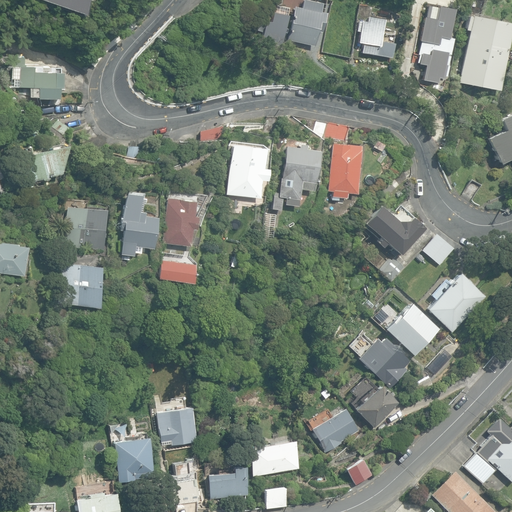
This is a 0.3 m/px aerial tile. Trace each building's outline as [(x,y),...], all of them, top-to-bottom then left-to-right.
[(85,0),(45,0),(82,12),(85,0)] [(286,39),(313,45),(316,30),(321,32),(325,13),(319,11),(321,3),(306,0),(302,0),(300,7),(294,5),(286,39)] [(424,68),(421,83),(441,87),(457,9),(425,2),(415,48),(419,49),(415,67),(424,68)] [(459,82),(497,89),(510,23),(470,15),(470,16),(466,16),(464,29),(467,30),(459,74),(457,82),(459,82)] [(381,29),(383,18),(366,16),(366,21),(361,20),(360,22),(357,21),(355,31),(359,31),(357,42),(362,43),(361,53),(391,57),(395,31),(381,29)] [(60,87),(60,72),(58,72),(58,67),(18,66),(18,87),(36,87),(36,98),(58,99),(58,87),(60,87)] [(484,138),(498,164),(511,156),(511,110),(498,117),(504,128),(484,138)] [(263,133),(273,134),(276,116),(265,117),(263,133)] [(47,134),(60,143),(71,129),(58,119),(47,134)] [(313,133),(322,140),(326,122),(315,120),(313,133)] [(334,141),(336,124),(326,122),(322,140),(334,141)] [(21,127),(24,135),(35,131),(33,123),(21,127)] [(336,124),(334,141),(344,142),(347,126),(336,124)] [(199,130),(202,141),(222,136),(220,126),(199,130)] [(283,203),(297,205),(299,188),(312,190),(317,150),(305,148),(305,144),(299,143),(298,147),(285,145),(277,196),(284,197),(283,203)] [(331,196),(346,198),(346,192),(355,193),(359,150),(359,146),(331,143),(326,190),(331,191),(331,196)] [(19,156),(26,182),(42,177),(42,179),(48,177),(47,176),(50,175),(60,172),(64,144),(19,156)] [(225,194),(258,197),(260,179),(265,180),(266,168),(262,167),(264,148),(230,144),(225,194)] [(126,157),(136,158),(137,147),(127,146),(126,157)] [(461,194),(471,199),(479,184),(469,178),(461,194)] [(120,253),(133,255),(133,252),(140,252),(141,246),(151,247),(155,216),(143,215),(143,211),(140,211),(141,202),(142,202),(143,198),(139,197),(139,194),(123,192),(119,229),(123,230),(120,253)] [(161,242),(189,246),(191,228),(194,228),(196,216),(193,215),(195,201),(166,197),(161,242)] [(61,245),(102,249),(106,209),(64,205),(61,245)] [(385,241),(398,253),(421,226),(409,216),(406,219),(397,220),(380,205),(364,223),(378,236),(374,240),(381,246),(385,241)] [(421,249),(438,264),(452,248),(434,233),(421,249)] [(0,272),(22,275),(25,246),(15,245),(15,243),(0,241),(0,272)] [(377,269),(389,280),(403,266),(390,255),(377,269)] [(158,278),(190,281),(192,263),(160,260),(158,278)] [(56,302),(96,306),(100,266),(60,262),(56,302)] [(425,308),(452,331),(459,323),(484,295),(459,273),(457,271),(425,308)] [(382,328),(413,355),(437,328),(408,302),(397,315),(395,313),(382,328)] [(356,357),(389,388),(406,369),(403,367),(409,361),(383,336),(379,341),(375,337),(356,357)] [(412,385),(416,392),(432,384),(428,377),(412,385)] [(354,408),(372,426),(396,402),(377,383),(354,408)] [(319,392),(324,398),(329,394),(324,388),(319,392)] [(156,412),(160,445),(170,443),(170,444),(191,441),(195,440),(191,407),(156,412)] [(310,428),(324,451),(340,442),(338,440),(356,429),(343,408),(310,428)] [(484,458),(510,481),(511,479),(511,431),(507,427),(496,440),(498,442),(484,458)] [(112,441),(118,481),(133,479),(133,478),(152,475),(146,435),(112,441)] [(247,446),(252,475),(297,467),(292,438),(247,446)] [(462,465),(480,482),(492,468),(474,452),(462,465)] [(344,468),(355,484),(370,474),(359,458),(344,468)] [(209,498),(245,493),(242,464),(229,465),(230,470),(205,473),(206,481),(209,498)] [(429,495),(445,511),(491,511),(453,472),(429,495)] [(262,486),(264,505),(284,502),(282,483),(262,486)] [(499,501),(504,494),(494,486),(488,494),(499,501)] [(74,498),(76,511),(117,511),(115,492),(101,494),(101,491),(87,493),(88,496),(74,498)]
